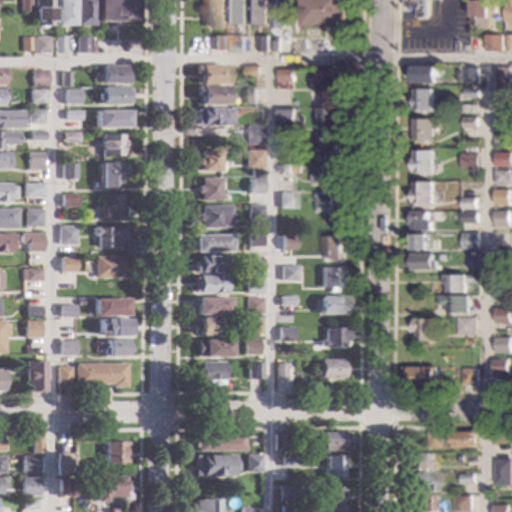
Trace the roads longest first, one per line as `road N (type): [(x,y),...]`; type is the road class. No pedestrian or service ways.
road 1 (residential): [(379,0),(373,511)]
road 2 (residential): [(159,0),(154,511)]
road 3 (residential): [(511,409),(0,413)]
